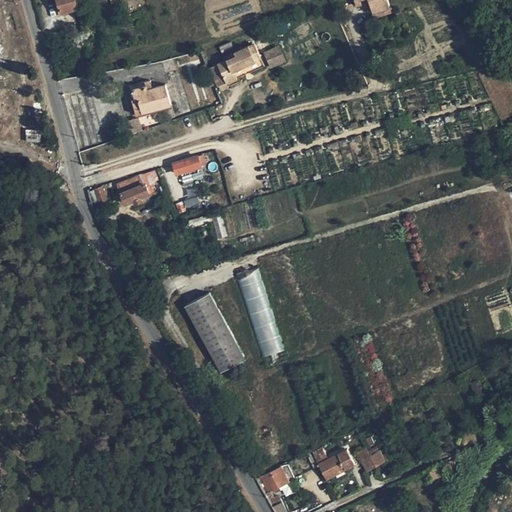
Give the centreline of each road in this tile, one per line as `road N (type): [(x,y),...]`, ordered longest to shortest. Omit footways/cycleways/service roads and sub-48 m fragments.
road 1 (unclassified): [(263,511),(66,157),(28,0)]
road 2 (unknown): [(78,179),(393,90)]
